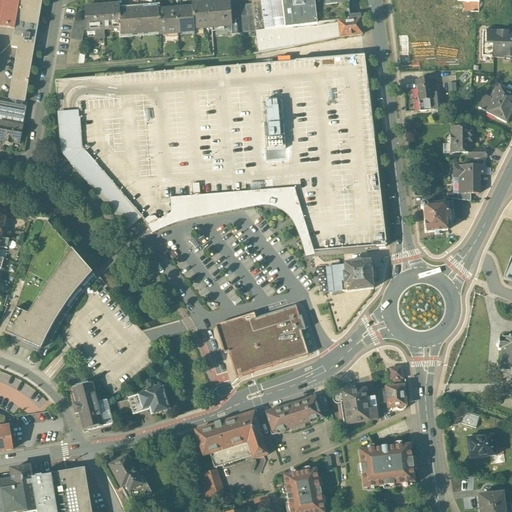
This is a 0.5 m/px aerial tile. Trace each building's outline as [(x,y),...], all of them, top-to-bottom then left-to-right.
[(0,0),(0,26),(14,29),(11,47),(21,48),(16,80),(11,79),(8,98),(24,100),(41,0),(0,0)] [(256,32),(257,52),(340,37),(361,35),(360,15),(349,15),(347,0),(250,0),(251,4),(239,5),(241,30),(248,29),(248,32),(256,32)] [(402,0),(405,21),(430,18),(427,0),(402,0)] [(482,0),(482,19),(508,20),(508,0),(482,0)] [(229,2),(209,3),(210,26),(230,25),(230,17),(229,2)] [(192,4),(192,7),(193,27),(210,26),(209,3),(192,4)] [(118,4),(101,5),(102,30),(119,29),(118,9),(118,4)] [(101,5),(84,6),(85,19),(85,29),(85,31),(102,30),(101,5)] [(118,9),(119,29),(119,34),(158,32),(157,9),(157,7),(118,9)] [(192,7),(175,8),(176,33),(193,32),(193,27),(192,7)] [(175,8),(157,9),(158,32),(158,34),(176,33),(175,8)] [(85,29),(85,19),(72,20),(70,32),(82,34),(82,30),(85,29)] [(511,30),(482,31),(482,57),(511,57),(511,30)] [(466,32),(408,34),(408,64),(467,62),(466,32)] [(55,80),(61,154),(101,199),(114,187),(150,229),(172,216),(171,200),(193,198),(292,191),(310,252),(313,252),(385,246),(363,55),(55,80)] [(431,78),(416,80),(418,111),(442,109),(440,92),(433,93),(431,78)] [(484,95),(477,108),(505,122),(510,113),(511,113),(511,93),(496,85),(490,98),(484,95)] [(24,100),(8,98),(0,96),(0,106),(26,111),(28,101),(24,100)] [(26,111),(0,106),(0,121),(22,125),(26,111)] [(22,125),(0,121),(0,140),(18,144),(22,125)] [(471,127),(451,128),(451,135),(447,136),(446,140),(447,142),(451,144),(454,143),(454,153),(468,152),(472,152),(472,149),(471,127)] [(472,152),(468,152),(468,158),(486,157),(486,148),(472,149),(472,152)] [(484,166),(453,166),(453,177),(460,177),(460,194),(470,194),(479,194),(479,193),(478,193),(478,175),(484,175),(484,166)] [(313,252),(310,252),(292,191),(193,198),(171,200),(172,216),(150,229),(154,235),(176,225),(195,220),(231,213),(259,208),(268,207),(280,211),(291,221),(299,239),(304,254),(305,259),(314,257),(313,252)] [(438,198),(425,197),(424,203),(427,205),(438,204),(438,198)] [(458,202),(452,203),(453,212),(449,213),(450,219),(460,218),(458,202)] [(438,204),(427,205),(424,203),(421,205),(420,208),(423,210),(424,222),(425,233),(447,230),(446,220),(450,220),(450,219),(449,213),(453,212),(452,203),(438,204)] [(91,272),(45,223),(25,280),(16,278),(10,293),(19,296),(4,333),(39,349),(45,337),(54,323),(63,307),(76,288),(91,272)] [(9,239),(0,237),(0,238),(0,247),(7,249),(9,239)] [(360,261),(349,263),(349,264),(344,264),(344,266),(345,273),(343,274),(344,283),(341,283),(342,291),(342,292),(347,292),(350,292),(370,289),(373,289),(373,286),(372,279),(371,271),(370,264),(370,261),(360,262),(360,261)] [(339,264),(335,265),(335,267),(325,268),(328,293),(342,291),(341,283),(344,283),(343,274),(345,273),(344,266),(339,266),(339,264)] [(293,312),(220,336),(234,379),(307,355),(293,312)] [(511,339),(498,338),(497,351),(500,351),(498,372),(510,373),(510,378),(511,378),(511,339)] [(0,366),(0,384),(19,391),(24,374),(0,366)] [(401,367),(388,368),(389,380),(393,380),(393,383),(399,383),(399,379),(402,379),(401,367)] [(91,383),(68,389),(74,414),(79,413),(82,431),(102,426),(101,417),(108,416),(105,401),(96,403),(91,383)] [(152,391),(127,398),(132,414),(149,410),(150,414),(168,410),(161,384),(151,387),(152,391)] [(403,387),(385,388),(386,394),(383,394),(383,403),(388,403),(388,409),(396,408),(398,410),(400,410),(402,410),(404,408),(404,406),(403,387)] [(365,398),(364,391),(334,394),(331,396),(330,400),(331,403),(333,405),(337,404),(338,415),(342,415),(342,424),(367,422),(365,398)] [(273,409),(264,412),(272,435),(289,429),(290,432),(306,427),(305,424),(322,418),(315,396),(305,399),(307,403),(294,407),(293,405),(286,407),(287,410),(275,414),(273,409)] [(372,398),(365,398),(367,422),(377,421),(376,402),(372,402),(372,398)] [(204,428),(193,431),(194,433),(202,459),(210,456),(264,439),(255,411),(221,422),(220,420),(212,422),(213,425),(204,428)] [(479,416),(465,412),(461,424),(476,428),(479,416)] [(110,424),(108,416),(101,417),(102,426),(110,424)] [(0,451),(12,449),(9,427),(0,428),(0,451)] [(472,439),(467,439),(469,459),(478,458),(478,459),(487,458),(487,457),(495,456),(495,454),(496,452),(495,449),(494,447),(493,436),(492,436),(492,432),(471,435),(472,439)] [(264,439),(210,456),(214,467),(251,455),(253,460),(267,455),(264,439)] [(372,449),(357,450),(363,489),(414,484),(410,445),(372,449)] [(118,461),(109,466),(120,487),(125,485),(129,491),(132,492),(139,489),(142,484),(138,477),(126,456),(124,455),(117,458),(118,461)] [(12,480),(0,481),(0,511),(26,511),(37,510),(30,467),(10,470),(12,480)] [(91,511),(85,469),(50,474),(51,476),(32,479),(37,510),(37,511),(91,511)] [(323,511),(317,469),(282,475),(289,511),(323,511)] [(225,496),(215,470),(203,473),(207,487),(197,490),(200,499),(225,496)] [(125,485),(120,487),(129,502),(151,493),(143,476),(138,477),(142,484),(139,489),(132,492),(129,491),(125,485)] [(502,493),(478,495),(479,511),(511,511),(511,504),(503,505),(502,493)]
